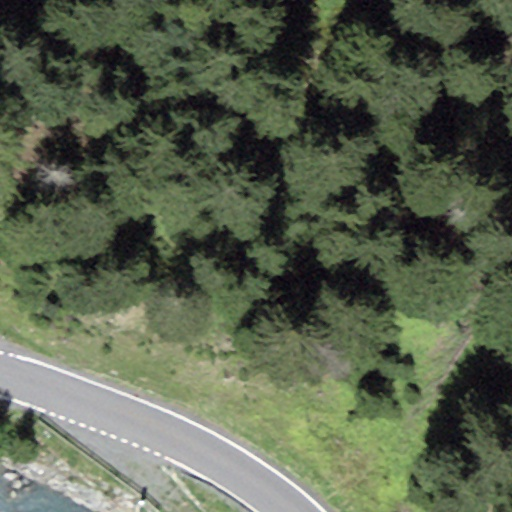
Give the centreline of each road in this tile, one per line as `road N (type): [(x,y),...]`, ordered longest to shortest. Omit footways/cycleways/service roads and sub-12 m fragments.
road 1 (tertiary): [(0,367),(265,486),(292,511)]
road 2 (track): [(111,414),(127,461),(177,511)]
